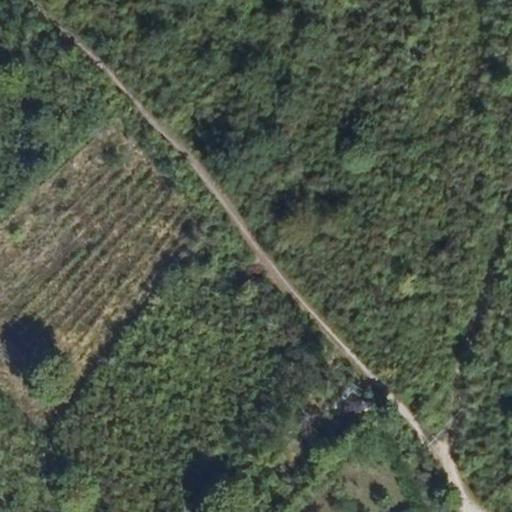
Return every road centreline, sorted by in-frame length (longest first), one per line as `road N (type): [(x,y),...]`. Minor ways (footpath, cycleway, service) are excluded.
road 1 (track): [(446,454),(290,291),(192,159),(39,0)]
road 2 (track): [(446,454),(458,367),(511,198)]
